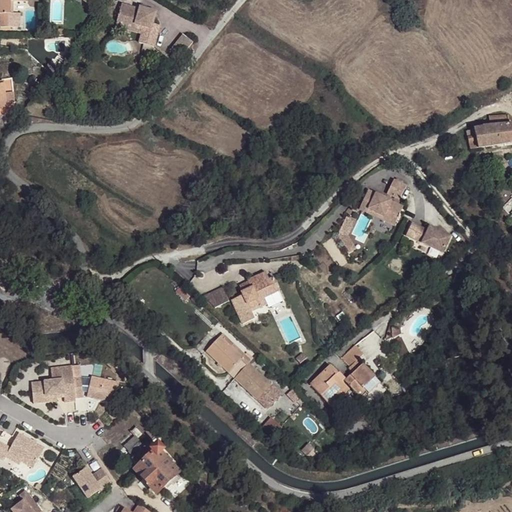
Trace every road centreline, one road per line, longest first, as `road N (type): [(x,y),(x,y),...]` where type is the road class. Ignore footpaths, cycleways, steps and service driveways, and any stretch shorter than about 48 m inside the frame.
road 1 (residential): [(149,378),(243,462),(295,495),(366,489),(511,443)]
road 2 (track): [(406,152),(482,241),(382,327)]
